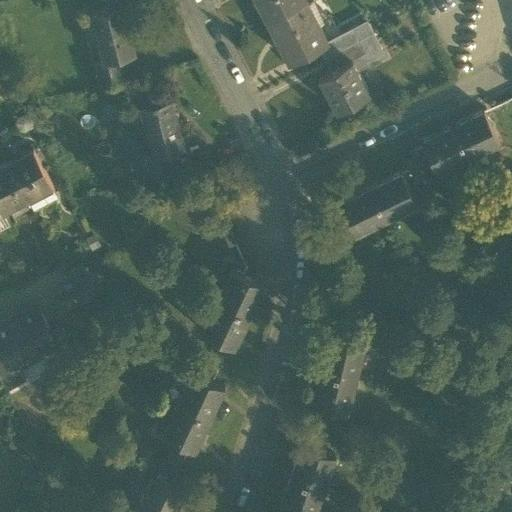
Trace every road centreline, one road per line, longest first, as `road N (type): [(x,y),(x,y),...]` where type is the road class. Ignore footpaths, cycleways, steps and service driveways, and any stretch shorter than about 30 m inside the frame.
road 1 (residential): [(231,511),(283,327),(292,230),(277,178)]
road 2 (residential): [(277,178),(493,79)]
road 3 (residential): [(277,178),(187,0)]
